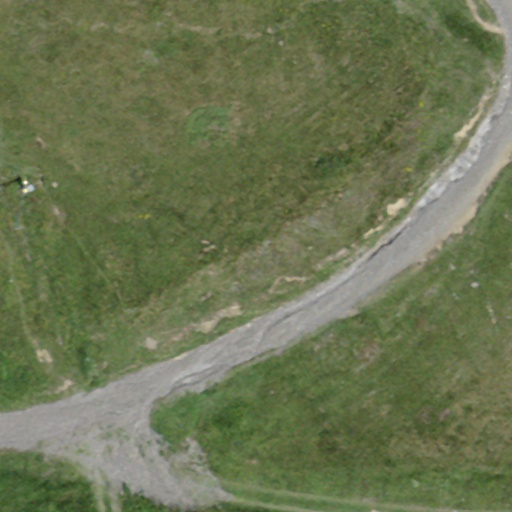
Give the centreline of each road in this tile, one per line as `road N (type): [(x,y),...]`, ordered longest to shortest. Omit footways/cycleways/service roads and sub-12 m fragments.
road 1 (track): [(0,436),(80,423),(168,388),(303,313),(439,225),(511,113)]
road 2 (track): [(100,511),(80,423),(242,506),(377,511)]
